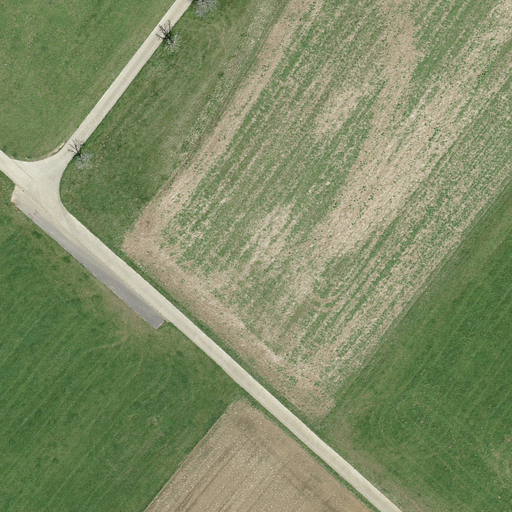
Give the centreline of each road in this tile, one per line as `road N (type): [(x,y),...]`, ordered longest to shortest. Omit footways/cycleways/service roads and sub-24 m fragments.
road 1 (track): [(391,511),(136,290),(0,158)]
road 2 (track): [(185,0),(36,190)]
